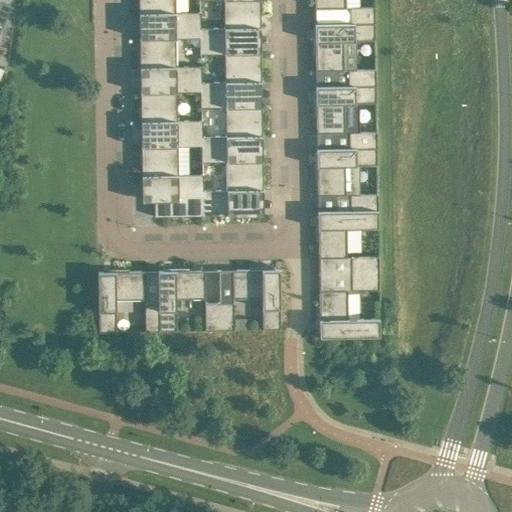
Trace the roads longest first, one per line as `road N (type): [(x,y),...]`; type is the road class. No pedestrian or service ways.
road 1 (tertiary): [(500,0),(501,227),(442,488)]
road 2 (residential): [(102,0),(110,250),(299,247)]
road 3 (residential): [(299,247),(294,0)]
road 4 (secondary): [(298,496),(108,447)]
road 5 (tertiary): [(474,501),(511,319)]
